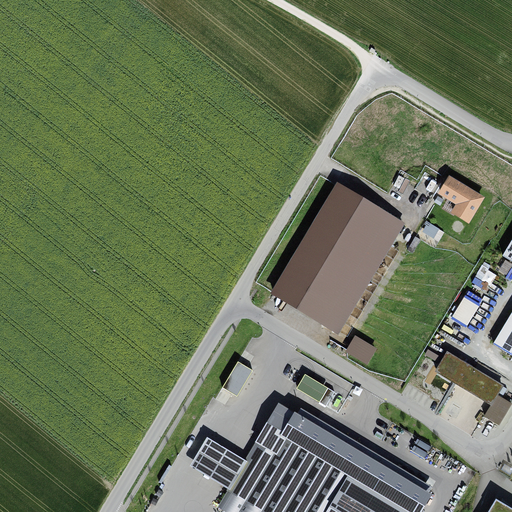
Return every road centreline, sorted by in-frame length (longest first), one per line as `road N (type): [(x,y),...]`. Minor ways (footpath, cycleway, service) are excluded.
road 1 (residential): [(234,302),(371,81),(398,81),(511,144)]
road 2 (residential): [(511,432),(497,456),(234,302)]
road 3 (residential): [(110,511),(234,302)]
road 4 (track): [(269,0),(382,75)]
